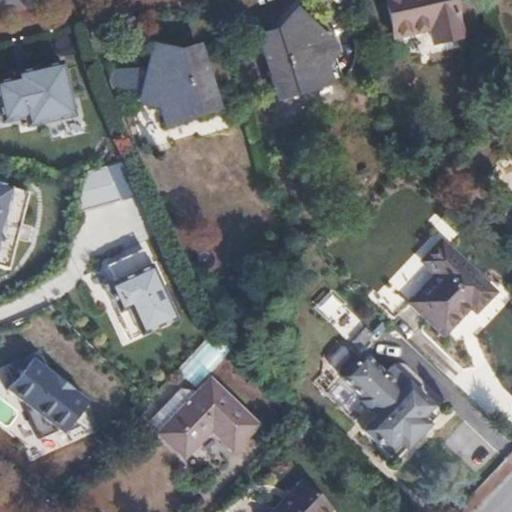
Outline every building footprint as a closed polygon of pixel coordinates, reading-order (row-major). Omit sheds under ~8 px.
[(451,0),(384,0),(392,34),(428,25),(432,41),(460,34),(451,0)] [(278,26),(259,32),(277,93),(330,76),(325,59),(336,47),(333,39),(294,6),(278,26)] [(146,67),(141,90),(142,97),(145,100),(159,103),(164,119),(215,101),(196,41),(177,47),(152,42),(146,67)] [(112,59),(111,84),(141,90),(146,67),(112,59)] [(81,210),(117,200),(109,168),(73,177),(81,210)] [(511,171),(484,201),(511,227),(511,171)] [(0,219),(9,186),(5,185),(3,179),(0,178),(0,219)] [(435,273),(411,300),(443,330),(468,304),(474,310),(493,289),(440,239),(422,260),(435,273)] [(174,322),(142,249),(103,266),(134,339),(174,322)] [(199,389),(226,353),(207,339),(180,375),(199,389)] [(361,353),(339,377),(360,397),(358,400),(368,409),(373,403),(380,411),(369,423),(393,447),(402,437),(410,444),(432,420),(425,413),(435,402),(393,362),(383,373),(361,353)] [(90,403),(31,360),(6,394),(65,437),(90,403)] [(211,379),(161,433),(186,456),(212,428),(235,448),(258,423),(211,379)] [(302,479),(271,511),(327,511),(332,507),(302,479)]
